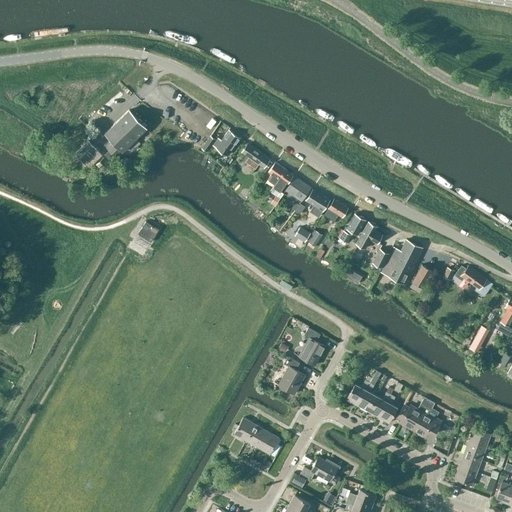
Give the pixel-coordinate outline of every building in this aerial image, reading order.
[(140,143),(136,138),(147,128),(129,110),(105,133),(113,141),(107,147),(109,149),(116,157),(123,151),(124,150),(128,154),(140,143)] [(213,144),(213,145),(227,155),(238,140),(233,136),(233,133),(228,130),(221,140),(218,138),(213,144)] [(211,136),(202,148),(207,151),(215,139),(211,136)] [(89,167),(102,155),(88,141),(76,153),(89,167)] [(250,165),(259,151),(249,144),(243,152),(246,154),(239,164),(242,166),(245,161),(250,165)] [(119,159),(116,157),(109,149),(104,154),(113,164),(119,159)] [(259,151),(250,165),(255,169),(259,164),(264,167),(261,171),(265,173),(269,167),(265,165),(270,159),(259,151)] [(104,157),(96,164),(106,174),(113,167),(104,157)] [(285,170),(275,163),(269,171),(272,174),(269,179),(275,184),(285,170)] [(275,184),(270,191),(275,195),(280,198),(283,193),(280,191),(285,183),(287,184),(293,175),(285,170),(275,184)] [(302,201),(311,187),(295,176),(286,190),(302,201)] [(323,211),(330,200),(314,189),(306,200),(314,205),(310,210),(319,216),(323,211)] [(275,195),(270,203),(275,206),(280,198),(275,195)] [(342,217),(348,207),(335,199),(329,208),(328,208),(324,214),(334,221),(338,215),(342,217)] [(296,201),(292,208),(296,211),(300,204),(296,201)] [(305,206),(300,203),(300,204),(296,211),(300,213),(305,206)] [(357,234),(366,220),(355,214),(348,227),(345,226),(343,230),(339,237),(340,237),(339,238),(347,242),(349,237),(353,231),(357,234)] [(138,234),(151,242),(159,229),(146,221),(138,234)] [(376,230),(378,227),(368,222),(356,243),(365,248),(370,239),(377,243),(382,234),(376,230)] [(300,227),(295,235),(305,241),(310,233),(300,227)] [(339,237),(343,230),(338,227),(334,234),(339,237)] [(313,248),(322,235),(315,230),(308,240),(310,241),(308,244),(313,248)] [(391,255),(382,272),(404,284),(422,248),(407,240),(401,250),(395,247),(391,255)] [(317,256),(320,258),(321,258),(325,250),(322,248),(317,256)] [(382,267),(389,253),(380,248),(373,263),(382,267)] [(423,287),(433,270),(421,264),(412,281),(423,287)] [(462,265),(454,275),(462,281),(464,278),(476,287),(475,289),(484,296),(492,284),(491,283),(487,280),(468,265),(466,268),(462,265)] [(450,279),(455,270),(447,267),(442,275),(450,279)] [(348,268),(344,275),(358,283),(362,276),(348,268)] [(511,299),(509,298),(504,308),(506,309),(499,321),(509,327),(511,321),(511,299)] [(316,340),(320,334),(320,333),(309,327),(304,334),(309,337),(299,356),(315,365),(326,346),(316,340)] [(485,329),(477,343),(484,347),(492,333),(485,329)] [(511,356),(504,352),(499,361),(506,365),(506,364),(507,365),(511,356)] [(294,394),(305,375),(296,369),(300,362),(288,355),(284,363),(289,366),(278,385),(294,394)] [(370,382),(374,384),(381,372),(376,370),(372,377),(370,382)] [(357,404),(370,382),(372,377),(368,375),(361,387),(355,383),(346,398),(357,404)] [(367,410),(376,395),(370,391),(374,384),(370,382),(357,404),(367,410)] [(394,389),(398,392),(403,385),(398,382),(394,388),(394,389)] [(394,389),(394,388),(389,386),(386,391),(387,391),(382,399),(376,395),(367,410),(378,416),(391,394),(394,389)] [(389,422),(398,407),(391,404),(395,396),(391,394),(378,416),(389,422)] [(401,422),(412,429),(429,399),(425,396),(422,402),(418,409),(410,405),(409,407),(404,404),(397,417),(402,419),(401,422)] [(428,414),(432,407),(435,402),(429,399),(412,429),(425,436),(429,428),(435,432),(442,420),(436,416),(435,418),(428,414)] [(246,440),(255,424),(243,417),(239,425),(235,431),(234,433),(246,440)] [(258,447),(267,431),(255,424),(246,440),(258,447)] [(486,447),(491,433),(473,427),(469,441),(486,447)] [(500,438),(502,432),(495,429),(492,436),(500,438)] [(270,454),(279,438),(267,431),(258,447),(270,454)] [(482,460),(486,447),(469,441),(464,454),(482,460)] [(496,464),(502,466),(506,454),(501,452),(496,464)] [(477,473),(482,460),(464,454),(459,466),(477,473)] [(300,461),(308,464),(310,459),(302,456),(300,461)] [(332,462),(329,463),(319,457),(311,470),(305,466),(301,473),(311,479),(315,472),(330,481),(330,480),(335,483),(337,482),(339,479),(338,477),(335,475),(340,466),(332,462)] [(508,472),(511,465),(504,463),(502,470),(508,472)] [(472,485),(477,473),(459,466),(455,479),(472,485)] [(493,471),(490,478),(493,479),(495,479),(496,480),(498,473),(493,471)] [(296,474),(292,481),(300,486),(304,478),(296,474)] [(509,504),(511,496),(511,485),(502,482),(496,499),(509,504)] [(362,484),(360,488),(376,494),(377,490),(362,484)] [(319,495),(323,488),(317,485),(313,492),(319,495)] [(350,492),(348,497),(373,506),(377,494),(376,494),(360,488),(358,495),(350,492)] [(300,511),(310,511),(307,510),(310,503),(295,495),(289,506),(300,511)] [(370,511),(373,506),(348,497),(346,502),(354,505),(352,511),(353,511),(370,511)]
